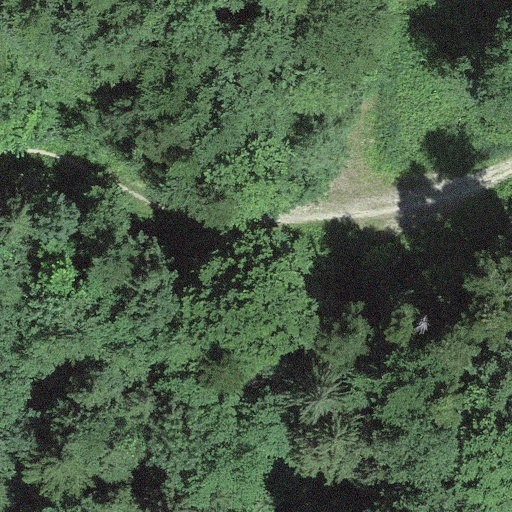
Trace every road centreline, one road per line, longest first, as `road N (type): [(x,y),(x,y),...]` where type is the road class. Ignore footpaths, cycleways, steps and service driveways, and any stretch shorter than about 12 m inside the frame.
road 1 (track): [(511,167),(458,188),(191,220),(63,147),(0,147)]
road 2 (track): [(357,201),(415,0)]
